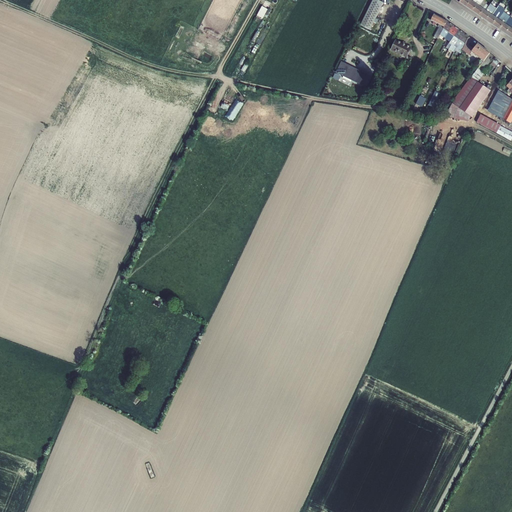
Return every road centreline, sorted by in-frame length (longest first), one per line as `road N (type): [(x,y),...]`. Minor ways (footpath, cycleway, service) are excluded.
road 1 (track): [(0,1),(169,70),(475,126),(511,145)]
road 2 (track): [(258,0),(175,157),(90,351)]
road 3 (unclassified): [(511,366),(435,511)]
